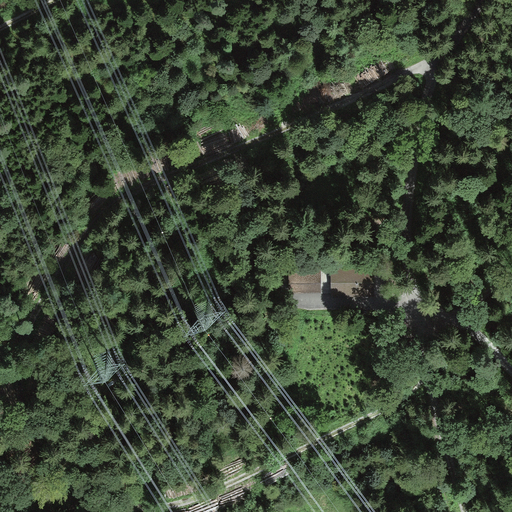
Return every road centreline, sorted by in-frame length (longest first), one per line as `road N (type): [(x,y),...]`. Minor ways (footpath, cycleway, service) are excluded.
road 1 (track): [(441,66),(123,194),(87,226),(35,306),(3,395),(11,447),(25,468),(97,511)]
road 2 (track): [(149,511),(344,431),(395,404),(430,371)]
road 3 (track): [(418,317),(463,511)]
